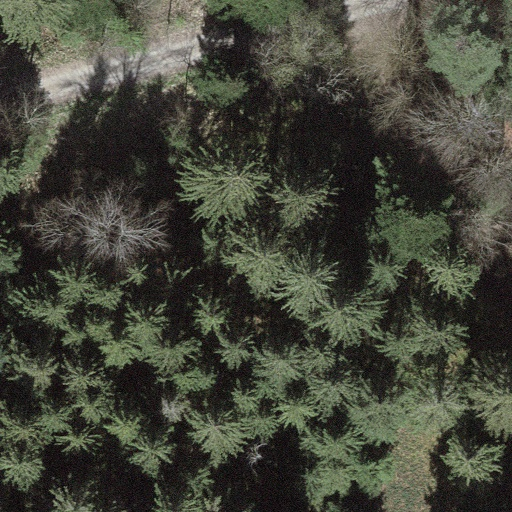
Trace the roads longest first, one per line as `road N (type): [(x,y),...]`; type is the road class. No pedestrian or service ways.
road 1 (track): [(0,120),(442,0)]
road 2 (track): [(325,0),(511,341)]
